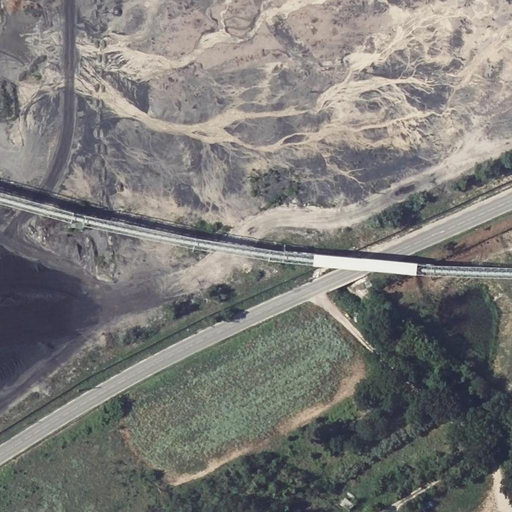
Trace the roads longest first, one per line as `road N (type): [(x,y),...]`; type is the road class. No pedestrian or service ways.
road 1 (secondary): [(511,200),(220,330),(0,453)]
road 2 (unknown): [(314,288),(480,444)]
